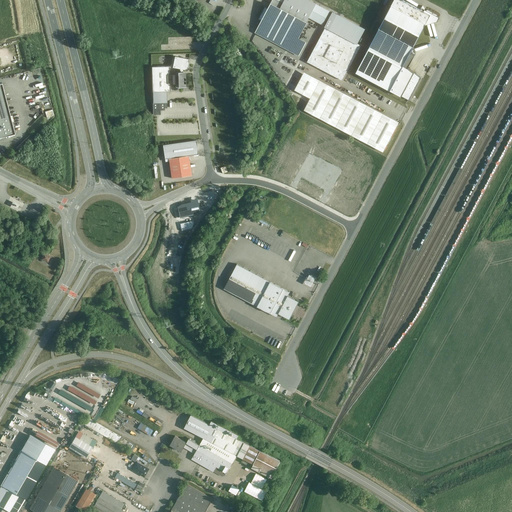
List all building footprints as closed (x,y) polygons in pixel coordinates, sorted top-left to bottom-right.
[(312,0),(271,0),(254,32),(299,54),(306,40),(299,36),(309,17),(323,24),(330,9),(312,0)] [(399,0),(397,0),(358,73),(410,99),(422,75),(405,66),(426,25),(438,22),(440,18),(426,11),(425,13),(399,0)] [(361,45),(327,27),(311,60),(345,77),(361,45)] [(169,69),(169,84),(174,84),(177,84),(177,88),(187,87),(185,69),(188,70),(190,57),(174,54),(172,66),(177,67),(177,70),(169,69)] [(168,66),(150,66),(150,92),(153,92),(167,92),(169,92),(169,84),(169,69),(168,66)] [(305,70),(304,69),(295,89),(310,96),(304,109),(385,152),(400,121),(305,70)] [(1,83),(0,83),(0,137),(14,134),(1,83)] [(153,92),(153,103),(165,103),(168,102),(167,92),(153,92)] [(153,114),(161,115),(161,110),(165,110),(165,103),(153,103),(153,114)] [(55,115),(53,109),(45,111),(47,117),(55,115)] [(165,158),(167,158),(188,155),(199,154),(197,139),(163,144),(165,158)] [(190,175),(188,155),(167,158),(170,177),(190,175)] [(197,202),(177,206),(180,217),(200,213),(197,202)] [(51,257),(44,254),(41,260),(48,263),(51,257)] [(237,265),(224,289),(277,317),(279,314),(289,319),(299,302),(288,296),(290,292),(237,265)] [(313,287),(318,277),(310,273),(305,283),(313,287)] [(59,393),(80,404),(78,407),(83,410),(85,408),(91,411),(93,407),(61,389),(59,393)] [(275,473),(282,460),(192,414),(186,426),(275,473)] [(86,417),(83,424),(107,434),(107,435),(110,436),(109,437),(115,440),(114,441),(118,442),(121,436),(114,433),(114,432),(112,431),(113,429),(86,417)] [(38,428),(34,433),(55,445),(58,440),(38,428)] [(0,507),(8,511),(17,511),(55,447),(30,433),(0,486),(0,507)] [(69,448),(85,459),(92,448),(88,446),(92,440),(83,434),(80,440),(76,438),(69,448)] [(187,441),(176,434),(170,444),(181,451),(187,441)] [(225,477),(233,462),(201,445),(193,459),(225,477)] [(131,470),(149,479),(151,474),(148,472),(150,468),(136,461),(131,470)] [(37,511),(59,511),(78,480),(53,465),(29,507),(37,511)] [(115,477),(135,488),(137,483),(118,472),(115,477)] [(249,481),(244,491),(263,500),(267,491),(263,489),(268,479),(256,473),(251,482),(249,481)] [(207,485),(224,491),(226,486),(209,480),(207,485)] [(136,489),(141,491),(145,484),(139,481),(136,489)] [(188,483),(170,511),(205,511),(214,498),(188,483)] [(229,490),(237,494),(240,488),(232,484),(229,490)] [(86,511),(97,494),(86,487),(75,504),(86,511)] [(126,503),(103,490),(89,511),(78,511),(74,510),(73,511),(124,511),(125,511),(121,510),(126,503)]
